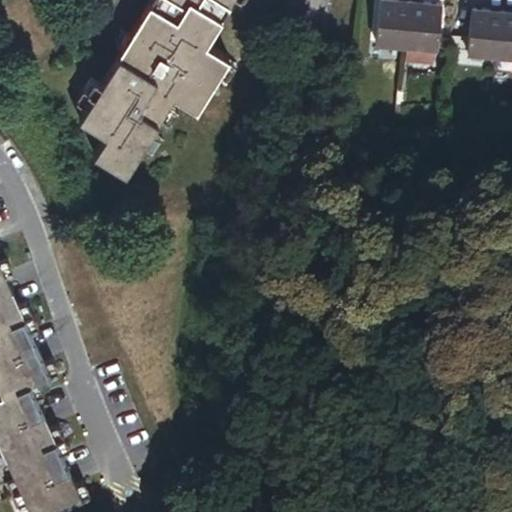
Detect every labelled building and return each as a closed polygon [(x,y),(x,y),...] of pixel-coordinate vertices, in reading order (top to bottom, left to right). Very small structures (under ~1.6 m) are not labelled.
[(152,0),(78,122),(104,138),(93,158),(126,178),(173,100),(195,113),(229,58),(207,45),(233,0),(152,0)] [(440,5),(395,0),(376,0),(372,42),(435,49),(440,5)] [(511,12),(469,8),(464,52),(511,57),(511,12)] [(0,388),(3,395),(33,382),(52,374),(1,260),(0,261),(0,388)] [(52,511),(85,497),(33,382),(3,395),(0,396),(0,440),(3,448),(17,479),(29,505),(31,511),(52,511)] [(18,510),(29,505),(17,479),(6,484),(18,510)]
